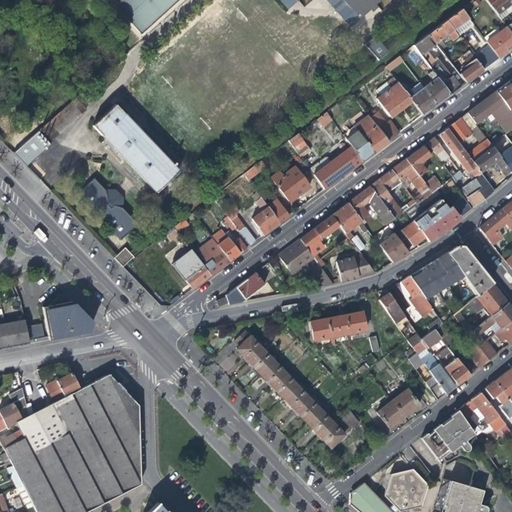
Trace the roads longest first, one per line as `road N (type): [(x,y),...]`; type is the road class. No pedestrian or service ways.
road 1 (residential): [(511,65),(176,322)]
road 2 (residential): [(176,322),(336,295),(385,279),(461,230)]
road 3 (residential): [(511,355),(308,511)]
road 4 (tertiary): [(307,511),(146,335)]
road 5 (residential): [(180,511),(149,479),(146,335)]
road 6 (residential): [(0,359),(146,335)]
road 7 (tertiary): [(146,335),(59,246)]
